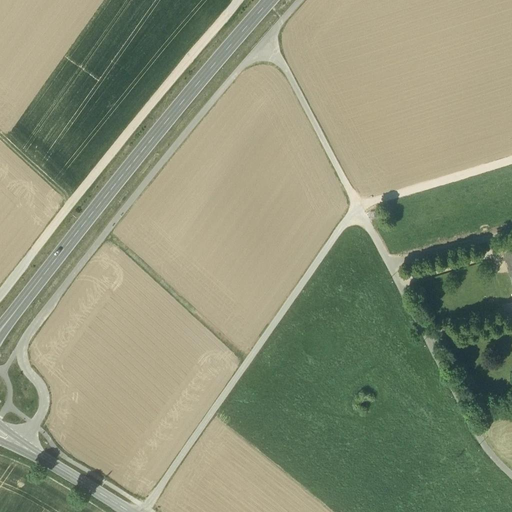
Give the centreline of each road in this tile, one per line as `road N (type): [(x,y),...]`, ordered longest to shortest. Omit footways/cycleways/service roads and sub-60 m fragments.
road 1 (track): [(301,0),(103,231),(22,343),(22,365),(43,397),(23,447)]
road 2 (secondary): [(265,0),(84,214),(1,329)]
road 3 (track): [(237,0),(68,201),(0,297)]
road 4 (track): [(267,36),(388,264)]
road 5 (unclassified): [(388,264),(476,433),(511,476)]
road 6 (track): [(103,231),(247,361)]
road 7 (track): [(247,361),(356,205)]
road 8 (track): [(141,511),(247,361)]
road 9 (track): [(511,158),(356,205)]
road 10 (residential): [(128,511),(23,447)]
